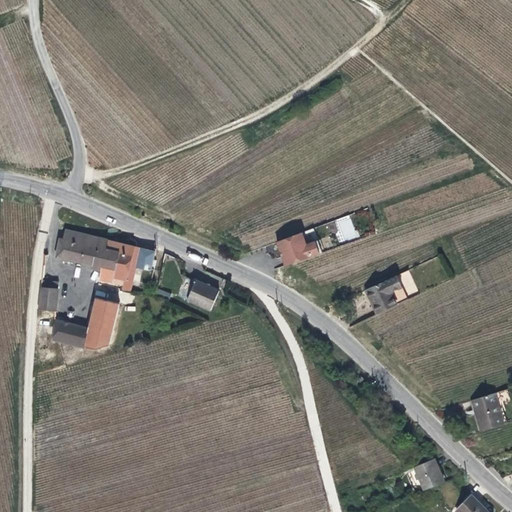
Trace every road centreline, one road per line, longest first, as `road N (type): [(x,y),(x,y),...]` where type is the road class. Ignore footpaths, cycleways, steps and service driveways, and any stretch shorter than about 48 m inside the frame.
road 1 (tertiary): [(511,497),(338,331),(239,267),(72,198)]
road 2 (track): [(76,172),(120,172),(242,125),(301,94),(410,0)]
road 3 (track): [(29,511),(32,347),(52,191)]
road 4 (track): [(338,511),(298,349),(239,267)]
road 5 (track): [(355,46),(511,181)]
road 6 (unclassified): [(72,198),(74,131),(38,39),(33,0)]
